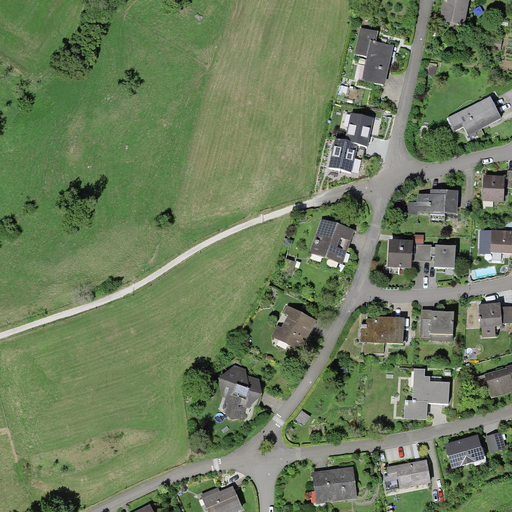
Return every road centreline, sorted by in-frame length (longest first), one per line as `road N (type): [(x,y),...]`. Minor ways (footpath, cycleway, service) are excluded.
road 1 (track): [(313,201),(215,236),(131,289),(0,338)]
road 2 (residential): [(511,413),(391,442),(264,458)]
road 3 (residential): [(355,289),(315,371),(273,426),(232,462)]
road 4 (residential): [(425,0),(392,180)]
road 5 (residential): [(355,289),(428,295),(511,281)]
road 6 (residential): [(232,462),(177,474),(97,511)]
road 7 (residential): [(511,151),(392,180)]
